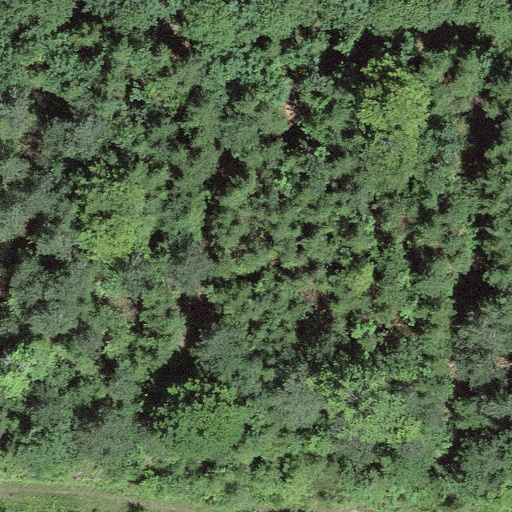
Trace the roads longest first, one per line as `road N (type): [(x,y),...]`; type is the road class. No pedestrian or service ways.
road 1 (track): [(511,36),(0,27)]
road 2 (track): [(0,495),(221,511)]
